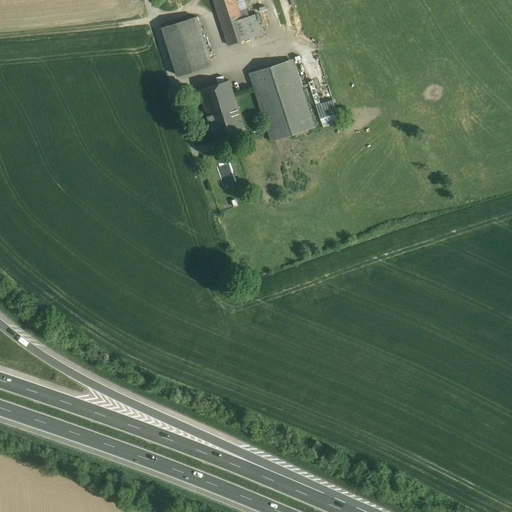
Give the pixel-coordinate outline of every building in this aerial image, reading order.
[(234,0),(214,0),(229,45),(248,39),(241,19),(234,0)] [(255,14),(241,19),(248,39),(262,35),(255,14)] [(191,19),(163,28),(178,76),(206,67),(191,19)] [(292,60),(250,73),(255,89),(272,141),(314,127),(292,60)] [(218,84),(199,90),(208,116),(238,107),(234,95),(229,80),(225,82),(218,84)] [(208,116),(207,116),(214,138),(245,128),(238,107),(208,116)] [(337,113),(321,117),(324,127),(340,123),(337,113)]
